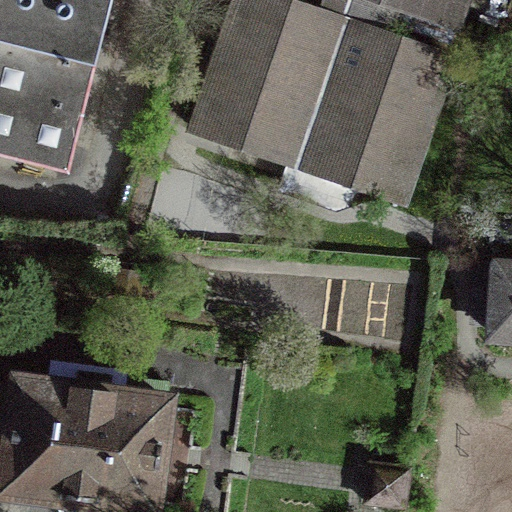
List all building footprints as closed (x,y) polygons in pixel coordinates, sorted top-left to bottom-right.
[(111,0),(0,0),(0,154),(68,172),(111,0)] [(238,0),(195,129),(401,200),(450,56),(390,35),(400,7),(380,0),(238,0)] [(380,0),(400,7),(458,27),(467,0),(380,0)] [(511,261),(499,261),(493,335),(511,336),(511,261)] [(0,406),(14,408),(3,488),(55,495),(56,499),(56,502),(58,506),(60,509),(62,511),(93,511),(95,510),(97,507),(99,504),(100,501),(153,508),(168,398),(18,377),(18,380),(0,377),(0,406)] [(406,474),(376,469),(371,504),(402,508),(406,474)]
